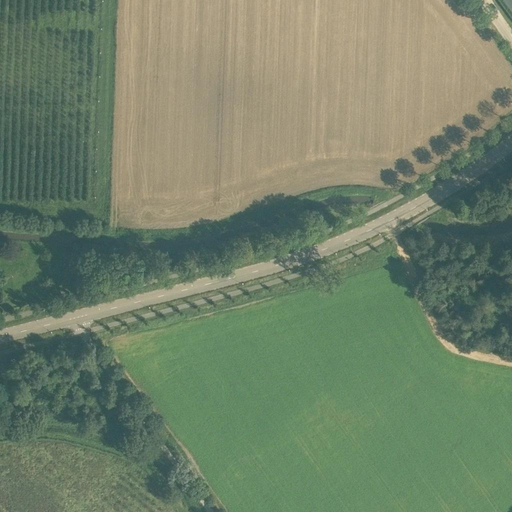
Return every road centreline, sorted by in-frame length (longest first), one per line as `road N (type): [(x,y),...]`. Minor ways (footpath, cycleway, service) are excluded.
road 1 (tertiary): [(76,318),(329,249),(511,143)]
road 2 (unclassified): [(211,511),(76,318)]
